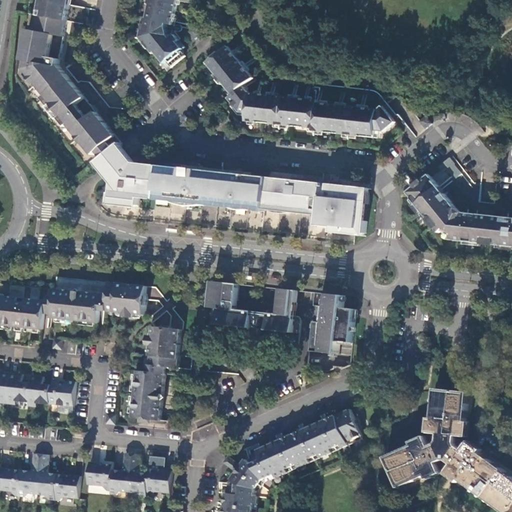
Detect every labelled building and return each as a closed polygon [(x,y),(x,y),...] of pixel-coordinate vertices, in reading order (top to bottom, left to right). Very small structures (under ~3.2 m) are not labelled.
[(44,0),(42,16),(68,21),(72,0),(44,0)] [(145,0),(138,32),(139,34),(164,66),(168,63),(173,69),(187,57),(183,51),(186,48),(176,36),(172,39),(169,36),(166,28),(166,25),(174,26),(179,0),(145,0)] [(39,83),(49,96),(71,78),(60,66),(68,21),(42,16),(39,31),(31,30),(25,60),(29,62),(28,69),(33,76),(32,77),(37,84),(39,83)] [(86,17),(84,24),(92,26),(94,19),(86,17)] [(203,35),(197,27),(190,32),(196,40),(202,35),(203,35)] [(229,48),(208,65),(233,97),(230,99),(243,116),(248,117),(248,122),(317,129),(316,132),(368,138),(369,134),(376,135),(377,132),(385,133),(397,123),(384,107),(379,110),(319,103),(319,101),(251,94),(245,87),(256,79),(230,48),(229,48)] [(86,143),(95,156),(100,152),(105,159),(122,145),(123,144),(117,137),(101,116),(71,78),(49,96),(45,98),(51,105),(50,107),(60,120),(63,120),(68,126),(71,125),(80,136),(79,137),(85,144),(86,143)] [(434,124),(429,117),(422,122),(428,129),(434,124)] [(122,145),(105,159),(100,163),(101,164),(122,146),(122,145)] [(106,170),(116,183),(134,161),(128,153),(122,146),(101,164),(106,170)] [(450,167),(448,169),(456,180),(463,175),(451,159),(446,162),(450,167)] [(110,216),(120,220),(264,236),(270,179),(222,174),(192,171),(155,167),(138,165),(134,161),(116,183),(98,205),(101,208),(103,211),(107,215),(110,216)] [(511,218),(462,213),(431,175),(408,193),(420,206),(422,204),(428,212),(426,213),(442,234),(446,230),(456,235),(454,241),(466,242),(466,239),(475,240),(474,243),(507,247),(507,244),(511,244),(511,218)] [(264,236),(357,246),(358,237),(358,234),(369,235),(370,222),(366,222),(368,204),(369,204),(371,189),(348,187),(318,184),(289,181),(270,179),(264,236)] [(57,277),(56,287),(56,289),(58,289),(109,295),(111,282),(57,277)] [(58,289),(55,318),(99,323),(101,310),(146,315),(149,294),(150,286),(111,282),(109,295),(58,289)] [(239,297),(240,285),(214,282),(212,308),(219,309),(219,311),(218,325),(252,329),(254,316),(254,312),(237,310),(239,297)] [(53,318),(55,318),(58,289),(56,289),(55,297),(47,296),(47,301),(30,299),(29,303),(17,301),(17,298),(0,296),(0,324),(44,329),(46,313),(53,314),(53,318)] [(298,303),(300,291),(283,289),(280,309),(280,315),(270,314),(270,318),(268,331),(295,334),(296,317),(297,311),(298,303)] [(346,309),(347,296),(323,294),(322,307),(328,308),(328,314),(327,323),(321,323),(320,328),(317,352),(334,354),(340,355),(342,342),(355,344),(357,318),(358,310),(346,309)] [(300,317),(296,317),(295,334),(301,334),(303,322),(300,317)] [(184,331),(156,328),(151,372),(139,371),(135,404),(134,418),(143,419),(162,422),(166,390),(168,368),(181,369),(181,362),(184,331)] [(61,350),(63,341),(54,339),(52,347),(61,350)] [(0,399),(1,400),(1,403),(10,405),(11,399),(13,373),(0,371),(0,399)] [(26,374),(13,373),(11,399),(10,405),(17,406),(18,402),(31,403),(32,401),(34,383),(25,382),(26,374)] [(34,375),(34,383),(32,401),(31,403),(31,406),(38,407),(39,403),(52,405),(54,385),(46,384),(46,377),(34,375)] [(54,381),(54,385),(52,405),(59,405),(76,407),(79,382),(71,381),(68,384),(65,384),(65,382),(54,381)] [(470,394),(461,393),(448,391),(437,390),(432,434),(440,435),(458,437),(466,438),(470,394)] [(76,407),(59,405),(59,412),(76,414),(76,407)] [(364,436),(352,410),(349,411),(343,414),(339,416),(352,442),(364,436)] [(352,442),(339,416),(336,417),(329,420),(327,421),(338,448),(352,442)] [(318,425),(315,426),(327,453),(338,448),(327,421),(323,423),(318,425)] [(327,453),(315,426),(311,429),(304,431),(316,458),(327,453)] [(316,458),(304,431),(302,432),(298,434),(295,436),(306,462),(316,458)] [(457,443),(458,437),(440,435),(440,441),(437,444),(431,447),(438,463),(444,460),(448,460),(454,464),(464,451),(458,447),(457,443)] [(306,462),(295,436),(289,438),(283,441),(294,467),(306,462)] [(428,440),(388,457),(395,474),(401,488),(442,471),(438,463),(431,447),(428,440)] [(294,467),(283,441),(280,442),(276,444),(272,446),(281,473),(294,467)] [(485,498),(505,470),(475,449),(469,444),(464,451),(454,464),(449,472),(455,476),(485,498)] [(266,448),(260,451),(261,453),(272,477),(281,473),(272,446),(266,448)] [(272,477),(261,453),(258,454),(254,456),(257,463),(255,465),(265,480),(272,477)] [(125,471),(115,470),(113,491),(112,494),(118,495),(123,492),(131,493),(135,455),(127,454),(125,471)] [(34,472),(24,470),(21,497),(27,497),(31,494),(40,495),(44,455),(36,455),(34,472)] [(50,500),(57,501),(60,474),(50,473),(51,456),(44,455),(40,495),(47,496),(50,500)] [(142,455),(135,455),(131,493),(138,493),(141,497),(148,498),(149,495),(151,474),(141,472),(142,455)] [(169,458),(153,456),(152,469),(166,471),(166,470),(167,470),(169,458)] [(239,464),(229,456),(224,462),(235,470),(239,464)] [(395,474),(388,457),(384,458),(392,475),(395,474)] [(265,480),(255,465),(248,460),(245,465),(242,470),(262,484),(265,480)] [(115,470),(116,466),(101,464),(101,463),(93,462),(90,484),(105,486),(108,491),(113,491),(115,470)] [(21,497),(24,470),(9,469),(9,468),(1,467),(0,477),(0,476),(0,490),(14,492),(17,496),(21,497)] [(152,469),(151,474),(149,495),(152,495),(157,492),(172,494),(175,471),(167,470),(166,470),(166,471),(152,469)] [(262,484),(242,470),(239,473),(234,480),(240,485),(258,489),(262,484)] [(511,511),(511,475),(505,470),(485,498),(504,511),(511,511)] [(65,497),(81,500),(83,477),(60,474),(57,501),(61,501),(65,497)] [(232,489),(232,493),(257,496),(258,489),(240,485),(240,487),(232,486),(232,489)] [(257,496),(232,493),(229,493),(229,496),(228,501),(228,505),(256,508),(257,496)]
